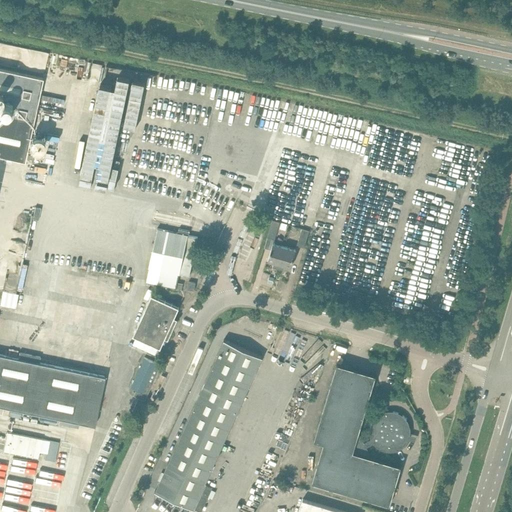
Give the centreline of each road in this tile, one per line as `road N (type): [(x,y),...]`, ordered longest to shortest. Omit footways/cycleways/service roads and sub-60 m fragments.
road 1 (unclassified): [(114,511),(202,320),(227,298)]
road 2 (unclassified): [(227,298),(426,352)]
road 3 (unclassified): [(426,352),(422,398),(436,449),(418,511)]
road 4 (secondary): [(386,30),(233,0)]
road 5 (tertiary): [(493,371),(452,511)]
road 6 (unknown): [(212,511),(264,387)]
road 7 (secondary): [(386,30),(511,64)]
road 8 (secondary): [(511,50),(386,30)]
